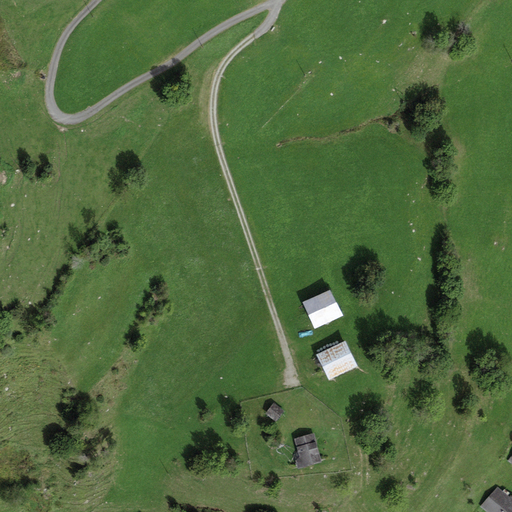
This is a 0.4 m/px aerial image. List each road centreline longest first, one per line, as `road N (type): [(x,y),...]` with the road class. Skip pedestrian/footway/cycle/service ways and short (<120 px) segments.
road 1 (track): [(280,0),(267,24),(226,60),(213,116),(294,379)]
road 2 (track): [(278,0),(74,119),(52,109),(53,66),(64,38),(97,0)]
